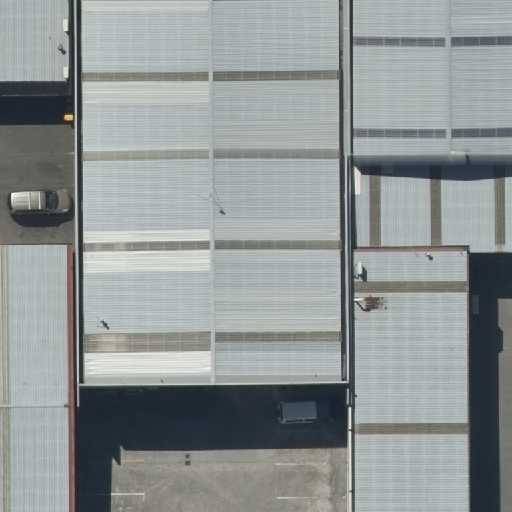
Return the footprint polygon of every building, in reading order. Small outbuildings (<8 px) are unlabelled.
[(0,0),(0,88),(76,88),(73,0),(0,0)] [(73,0),(76,88),(73,261),(75,403),(347,400),(347,175),(345,0),(73,0)] [(511,0),(345,0),(347,175),(511,174),(511,0)] [(511,174),(347,175),(347,400),(347,511),(466,511),(466,265),(511,266),(511,174)] [(0,511),(47,511),(75,403),(73,261),(0,234),(0,511)]
